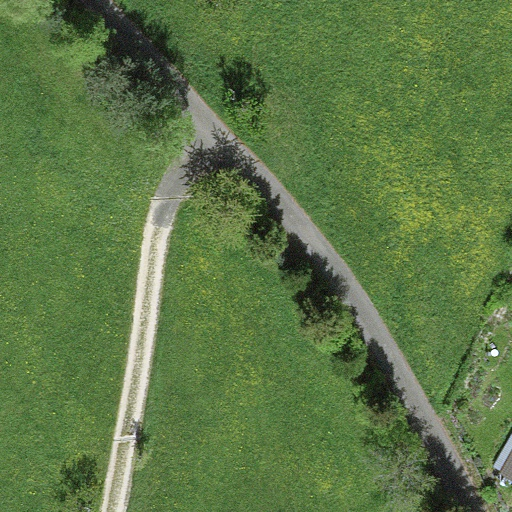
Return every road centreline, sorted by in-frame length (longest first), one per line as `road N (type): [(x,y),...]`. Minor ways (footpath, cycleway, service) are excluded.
road 1 (unclassified): [(468,511),(421,411),(328,266),(207,124),(81,0)]
road 2 (track): [(185,102),(103,511)]
